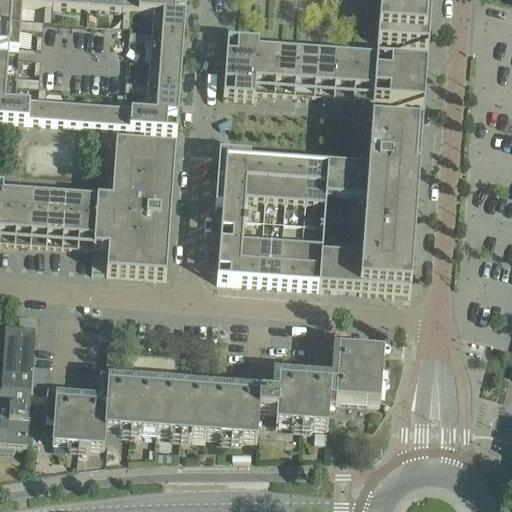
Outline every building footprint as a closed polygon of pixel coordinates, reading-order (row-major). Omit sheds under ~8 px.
[(0,0),(0,6),(21,8),(21,9),(36,10),(36,0),(0,0)] [(36,0),(36,10),(44,10),(43,27),(50,27),(51,11),(87,14),(87,0),(36,0)] [(87,0),(87,14),(122,16),(121,32),(129,33),(130,17),(138,17),(139,0),(87,0)] [(155,0),(139,0),(138,17),(153,18),(185,20),(186,2),(155,0)] [(379,0),(376,47),(428,51),(431,0),(379,0)] [(0,6),(0,28),(20,30),(20,25),(21,9),(21,8),(0,6)] [(151,38),(151,43),(183,45),(185,20),(153,18),(151,38)] [(0,63),(7,64),(8,52),(18,52),(19,34),(31,35),(31,26),(20,25),(20,30),(0,28),(0,63)] [(31,26),(31,35),(42,36),(43,26),(31,26)] [(129,36),(128,46),(139,47),(140,37),(129,36)] [(140,37),(139,47),(144,47),(143,67),(149,68),(181,70),(183,45),(151,43),(151,38),(140,37)] [(258,55),(258,47),(227,45),(225,73),(256,76),(258,55)] [(256,76),(255,97),(274,98),(277,56),(258,55),(256,76)] [(277,56),(274,98),(294,100),(297,58),(277,56)] [(294,100),(313,101),(317,59),(297,58),(294,100)] [(336,60),(317,59),(313,101),(333,103),(336,60)] [(336,60),(333,103),(353,104),(356,62),(336,60)] [(372,105),(374,106),(375,84),(377,63),(356,62),(353,104),(372,105)] [(0,63),(0,86),(16,87),(15,92),(26,93),(27,83),(16,82),(17,64),(7,64),(0,63)] [(377,63),(375,84),(425,88),(427,67),(377,63)] [(136,88),(136,97),(147,98),(147,93),(179,96),(181,70),(149,68),(148,88),(136,88)] [(225,73),(222,102),(254,104),(255,97),(256,76),(225,73)] [(27,83),(26,93),(38,94),(38,84),(27,83)] [(424,109),(425,88),(375,84),(374,106),(424,109)] [(0,86),(0,107),(14,108),(15,92),(16,87),(0,86)] [(125,87),(124,96),(136,97),(136,88),(125,87)] [(28,109),(27,127),(78,131),(80,113),(44,110),(45,94),(38,93),(37,110),(28,109)] [(145,118),(178,120),(179,96),(147,93),(147,98),(145,118)] [(80,113),(78,131),(130,135),(131,116),(123,116),(124,100),(116,99),(115,115),(80,113)] [(0,107),(0,125),(27,127),(28,109),(14,108),(0,107)] [(131,116),(130,135),(176,138),(178,120),(145,118),(131,116)] [(245,177),(238,277),(318,283),(318,293),(369,297),(370,280),(387,281),(394,178),(391,178),(391,170),(397,171),(397,161),(419,163),(421,126),(372,123),(368,176),(327,173),(326,183),(245,177)] [(93,276),(106,277),(106,278),(166,282),(175,154),(115,150),(111,199),(111,206),(97,205),(93,254),(92,254),(91,276),(91,277),(93,277),(93,276)] [(250,167),(250,160),(218,157),(216,184),(246,186),(247,167),(250,167)] [(222,211),(244,213),(244,207),(246,186),(216,184),(214,211),(222,211)] [(18,199),(2,198),(3,190),(2,190),(0,219),(0,223),(0,247),(14,248),(18,199)] [(18,199),(14,248),(30,249),(33,200),(18,199)] [(45,250),(49,201),(33,200),(30,249),(45,250)] [(65,202),(49,201),(45,250),(61,252),(65,202)] [(65,202),(61,252),(77,253),(81,204),(65,202)] [(93,254),(97,205),(95,205),(81,204),(77,253),(91,254),(92,254),(93,254)] [(219,248),(241,250),(242,248),(243,228),(244,213),(222,211),(219,248)] [(241,250),(219,248),(216,287),(239,289),(241,250)] [(0,383),(0,397),(0,398),(30,400),(30,399),(32,372),(33,358),(34,348),(35,338),(27,337),(18,337),(5,336),(2,371),(2,382),(1,384),(0,383)] [(45,408),(45,415),(54,416),(51,450),(104,454),(105,436),(257,447),(259,417),(276,418),(275,430),(327,434),(329,405),(335,406),(335,407),(360,409),(379,410),(380,396),(383,358),(379,358),(369,357),(359,356),(349,356),(349,346),(333,345),(332,354),(331,384),(325,384),(273,380),(272,395),(260,394),(260,397),(102,386),(101,402),(55,399),(46,399),(46,400),(45,408)] [(32,372),(30,399),(42,400),(44,372),(32,372)] [(0,457),(13,458),(13,453),(26,454),(30,407),(30,400),(0,398),(0,397),(0,457)] [(314,437),(313,448),(325,449),(326,438),(314,437)]
